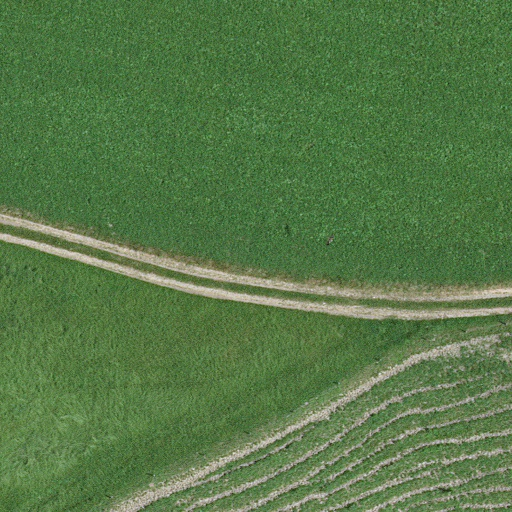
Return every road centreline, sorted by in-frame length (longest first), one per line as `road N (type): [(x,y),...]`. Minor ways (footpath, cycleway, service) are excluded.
road 1 (track): [(0,229),(255,289),(454,306),(511,301)]
road 2 (track): [(50,511),(454,306)]
